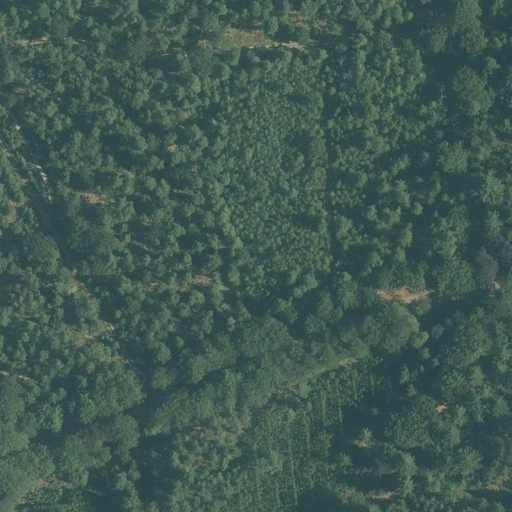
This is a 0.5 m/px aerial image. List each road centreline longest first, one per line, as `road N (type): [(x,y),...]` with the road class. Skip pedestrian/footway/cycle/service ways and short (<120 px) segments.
road 1 (unclassified): [(511,299),(383,307),(343,319),(114,425),(0,463)]
road 2 (track): [(0,48),(77,35),(160,50),(432,22),(488,0)]
road 3 (track): [(273,352),(236,293),(193,125),(160,50)]
road 4 (track): [(0,140),(158,406)]
road 5 (track): [(511,265),(355,511)]
road 6 (track): [(0,251),(40,235),(52,204),(52,190),(0,98)]
